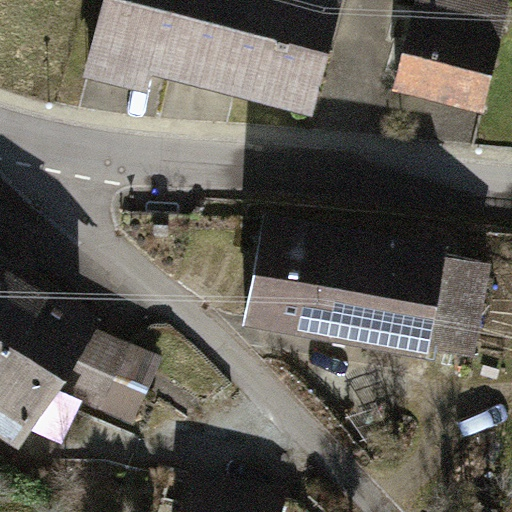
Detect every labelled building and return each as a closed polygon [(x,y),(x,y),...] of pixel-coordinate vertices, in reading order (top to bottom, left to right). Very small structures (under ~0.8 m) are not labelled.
[(126,0),(110,71),(341,124),(370,0),(126,0)] [(511,77),(511,0),(433,0),(412,89),(504,111),(511,77)] [(507,262),(289,214),(264,327),(482,374),(507,262)] [(0,247),(0,425),(32,446),(72,399),(141,429),(169,354),(72,308),(82,292),(0,247)] [(290,511),(296,489),(200,464),(187,511),(290,511)]
